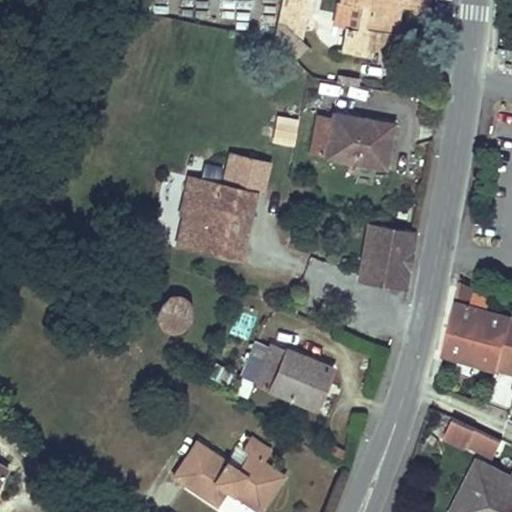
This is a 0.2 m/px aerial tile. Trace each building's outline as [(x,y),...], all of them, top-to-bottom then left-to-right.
[(282,0),(274,40),(294,60),(309,46),(303,39),(308,16),(311,17),(315,0),(282,0)] [(375,49),(373,56),(396,61),(401,34),(398,33),(392,32),(396,7),(402,8),(426,12),(427,11),(428,0),(342,0),(342,3),(362,7),(358,29),(355,44),(375,49)] [(392,32),(398,33),(402,8),(396,7),(392,32)] [(344,51),(373,56),(375,49),(355,44),(358,29),(347,27),(344,51)] [(277,112),(271,139),(294,144),(300,118),(277,112)] [(334,119),(318,117),(311,152),(327,155),(327,159),(385,168),(393,126),(335,114),(334,119)] [(248,191),(190,176),(181,213),(186,214),(179,243),(239,258),(250,215),(242,213),(248,191)] [(256,193),(248,191),(242,213),(250,215),(256,193)] [(413,232),(367,219),(356,283),(403,291),(406,273),(407,269),(399,268),(402,253),(409,254),(413,232)] [(289,246),(296,249),(298,243),(292,240),(289,246)] [(407,269),(409,254),(402,253),(399,268),(407,269)] [(459,284),(444,353),(511,372),(511,317),(490,309),(492,298),(475,294),(476,289),(459,284)] [(160,318),(161,322),(163,324),(168,327),(172,329),(176,330),(179,329),(183,326),(186,323),(188,318),(189,313),(188,306),(187,303),(185,299),(181,298),(176,297),(171,298),(166,300),(161,305),(160,309),(160,318)] [(254,384),(312,407),(320,387),(324,388),(332,369),(271,344),(255,381),(254,384)] [(320,387),(312,407),(314,407),(316,408),(324,388),(320,387)] [(467,445),(475,429),(453,418),(443,437),(465,448),(467,445)] [(494,457),(501,442),(475,429),(467,445),(494,457)] [(173,477),(216,505),(226,490),(230,484),(237,488),(233,495),(258,511),(282,477),(260,462),(267,451),(250,440),(243,450),(249,455),(245,462),(239,471),(229,464),(196,442),(173,477)] [(451,511),(510,511),(511,509),(511,473),(510,477),(478,460),(451,511)] [(230,484),(226,490),(233,495),(237,488),(230,484)]
